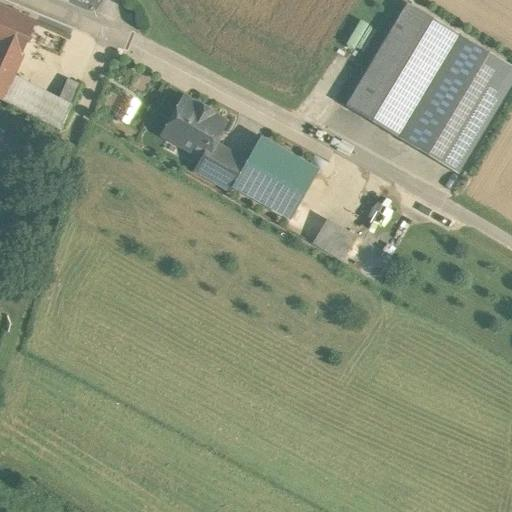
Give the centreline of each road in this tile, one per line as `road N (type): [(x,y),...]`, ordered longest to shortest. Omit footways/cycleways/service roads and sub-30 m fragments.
road 1 (track): [(0,375),(109,35)]
road 2 (track): [(511,247),(386,174)]
